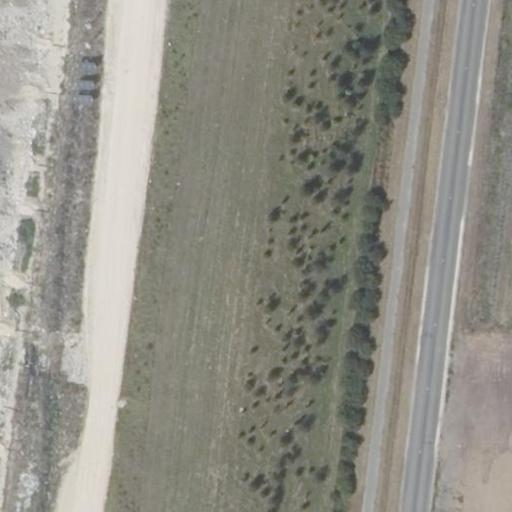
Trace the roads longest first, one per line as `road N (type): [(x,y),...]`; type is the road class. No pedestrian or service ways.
road 1 (track): [(78,511),(144,0)]
road 2 (tertiary): [(480,0),(418,511)]
